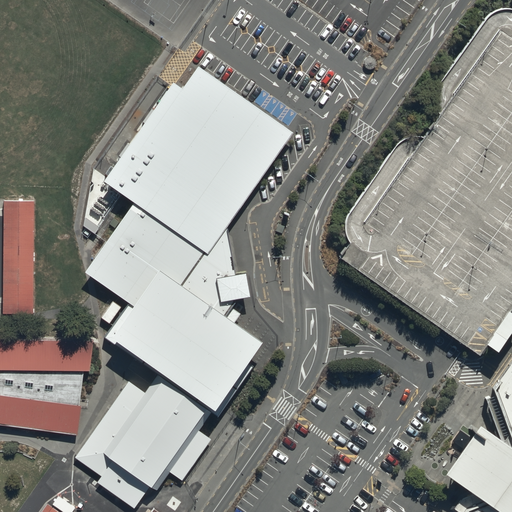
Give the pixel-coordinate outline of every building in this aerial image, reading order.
[(470,343),(477,348),(485,336),(511,298),(511,5),(508,11),(446,98),(441,105),(422,131),(414,143),(354,227),(349,234),(338,249),(442,324),(456,334),(470,343)] [(171,83),(103,184),(135,208),(208,261),(227,237),(297,140),(198,70),(182,93),(171,83)] [(119,149),(112,145),(101,161),(108,166),(119,149)] [(35,202),(4,202),(4,316),(35,317),(35,202)] [(108,341),(212,414),(251,365),(242,359),(254,341),(229,324),(241,303),(227,237),(208,261),(135,208),(87,275),(132,308),(108,341)] [(0,421),(74,432),(79,402),(77,402),(0,391),(0,366),(82,367),(86,367),(90,338),(0,336),(0,421)] [(511,511),(511,364),(504,376),(485,404),(495,427),(511,466),(505,474),(493,494),(467,503),(461,511),(511,511)] [(82,367),(0,366),(0,391),(77,402),(82,367)] [(211,444),(199,436),(212,415),(157,378),(144,397),(127,385),(75,462),(104,482),(115,466),(158,495),(171,476),(184,485),(211,444)]
